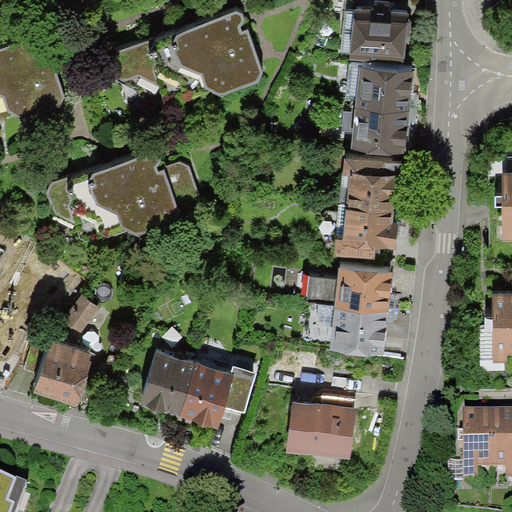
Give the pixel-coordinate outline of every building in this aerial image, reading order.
[(376,0),(376,4),(359,2),(357,6),(349,5),(344,47),(353,48),(352,54),(409,60),(415,11),(390,8),(390,1),(384,0),(376,0)] [(236,6),(179,26),(123,43),(112,64),(116,82),(151,106),(212,83),(221,91),(259,78),(266,66),(250,26),(246,27),(243,23),(246,10),(236,6)] [(49,40),(34,34),(0,45),(0,89),(7,91),(10,106),(22,114),(57,104),(64,92),(49,40)] [(416,64),(351,59),(348,94),(360,94),(356,140),(410,144),(416,64)] [(131,224),(136,229),(190,208),(200,184),(193,162),(182,158),(167,163),(162,149),(152,147),(97,166),(94,171),(52,179),(47,190),(56,216),(86,234),(101,234),(131,224)] [(402,157),(348,152),(339,247),(379,250),(380,239),(398,241),(401,215),(394,214),(396,187),(399,188),(402,157)] [(398,267),(339,259),(338,271),(314,268),(310,297),(323,298),(320,322),(334,324),(332,342),(388,349),(398,267)] [(511,285),(495,286),(494,358),(508,358),(508,347),(511,346),(511,285)] [(101,304),(84,293),(67,318),(84,330),(101,304)] [(95,351),(52,337),(36,385),(79,400),(95,351)] [(231,367),(159,344),(142,396),(222,421),(225,411),(237,415),(242,401),(247,403),(259,366),(234,358),(231,367)] [(299,372),(273,368),(270,385),(296,389),(299,372)] [(359,404),(297,395),(289,445),(352,454),(359,404)] [(511,411),(465,411),(464,484),(479,484),(479,471),(508,471),(508,482),(511,481),(511,411)] [(0,511),(20,511),(29,489),(0,478),(0,511)]
